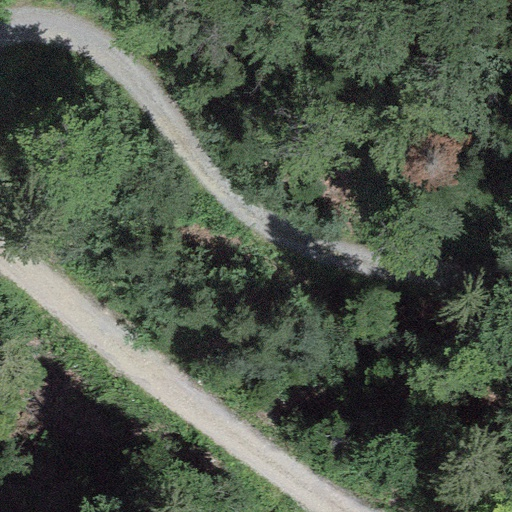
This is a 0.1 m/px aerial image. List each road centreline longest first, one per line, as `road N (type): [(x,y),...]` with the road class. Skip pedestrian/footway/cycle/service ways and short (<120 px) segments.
road 1 (track): [(0,32),(51,29),(107,53),(225,189),(290,231),(342,252),(441,270),(511,267)]
road 2 (track): [(354,511),(231,432),(0,238)]
